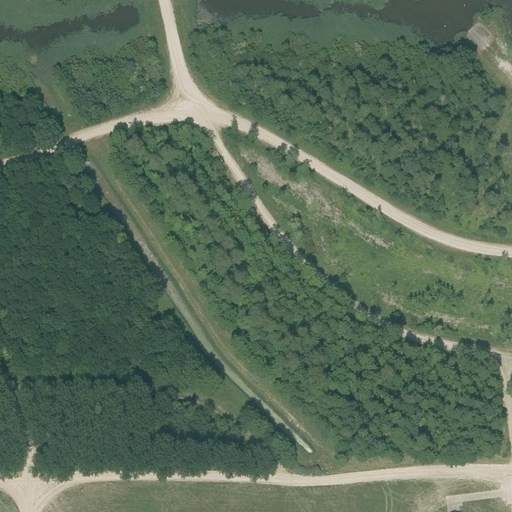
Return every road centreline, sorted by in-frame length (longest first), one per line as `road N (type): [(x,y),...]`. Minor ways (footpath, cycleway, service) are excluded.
road 1 (track): [(34,481),(511,465)]
road 2 (unknown): [(188,99),(268,222),(352,306),(420,338),(506,353)]
road 3 (track): [(188,99),(396,217),(447,240),(511,251)]
road 4 (track): [(0,161),(188,99),(166,0)]
